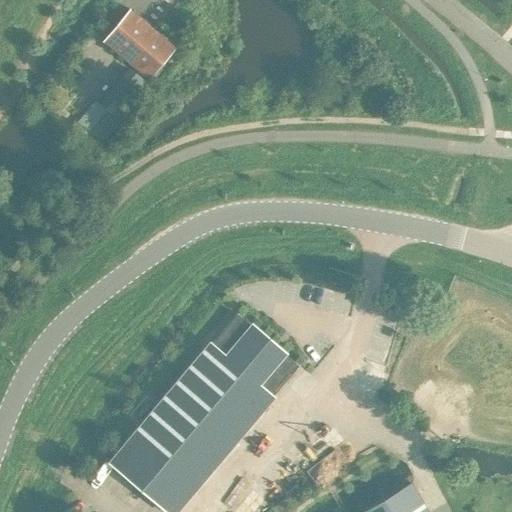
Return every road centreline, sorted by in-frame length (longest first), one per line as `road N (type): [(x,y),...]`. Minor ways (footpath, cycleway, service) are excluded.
road 1 (tertiary): [(0,433),(13,398),(67,320),(181,234),(215,220),(301,212),(415,227),(511,258)]
road 2 (unknown): [(0,284),(75,204),(192,137),(320,119),(511,136)]
